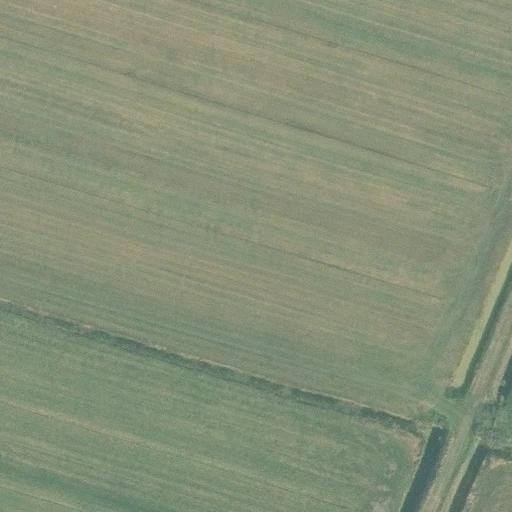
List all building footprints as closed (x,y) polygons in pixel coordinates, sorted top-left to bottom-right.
[(11,105),(1,139),(49,154),(59,120),(11,105)] [(81,162),(76,177),(106,187),(107,183),(126,189),(134,162),(115,156),(121,139),(91,130),(86,147),(83,146),(78,161),(81,162)] [(164,152),(150,196),(179,205),(179,204),(193,209),(204,174),(190,170),(192,164),(182,161),(183,158),(164,152)] [(48,160),(41,184),(53,188),(60,164),(48,160)] [(214,209),(208,227),(222,231),(225,219),(259,230),(256,241),(269,245),(278,215),(266,211),(273,186),(239,176),(227,213),(214,209)] [(289,219),(278,255),(293,259),(298,245),(328,254),(333,239),(336,240),(341,225),(338,224),(343,208),(312,198),(304,224),(289,219)] [(0,379),(4,381),(0,392),(0,397),(28,406),(37,380),(48,383),(56,358),(43,354),(42,358),(13,349),(8,365),(5,364),(0,379)] [(85,379),(72,420),(100,428),(104,414),(107,415),(112,400),(109,399),(113,388),(85,379)] [(140,387),(125,437),(159,448),(166,425),(183,430),(195,392),(168,383),(164,395),(140,387)] [(211,386),(200,422),(219,428),(209,459),(244,470),(254,439),(258,440),(266,414),(227,402),(230,392),(211,386)]
